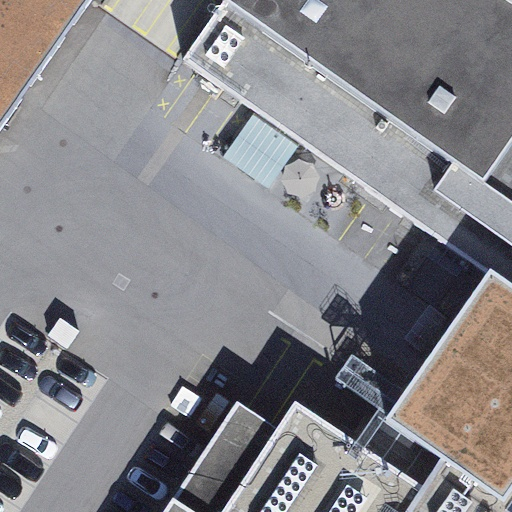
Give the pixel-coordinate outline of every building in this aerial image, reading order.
[(0,0),(0,114),(80,0),(0,0)] [(511,0),(228,0),(183,64),(379,201),(424,232),(511,293),(511,0)] [(392,278),(424,232),(379,201),(347,247),(392,278)] [(482,511),(486,492),(434,459),(417,486),(401,475),(296,406),(276,436),(225,511),(180,511),(172,507),(168,511),(482,511)] [(237,410),(172,507),(180,511),(225,511),(276,436),(237,410)]
